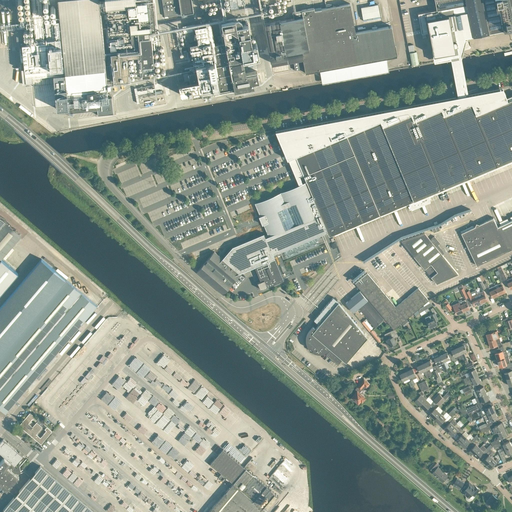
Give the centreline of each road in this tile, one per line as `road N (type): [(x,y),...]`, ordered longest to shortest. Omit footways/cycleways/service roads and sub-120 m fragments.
road 1 (unclassified): [(278,296),(229,304),(110,188),(103,171),(109,157),(511,76)]
road 2 (residential): [(488,476),(414,415),(388,364),(464,324)]
road 3 (primary): [(151,248),(0,111)]
road 4 (unclassified): [(113,304),(14,423),(0,429)]
road 5 (primary): [(151,248),(264,352)]
road 6 (primary): [(265,344),(151,248)]
road 7 (primary): [(264,352),(363,435)]
road 8 (primary): [(363,435),(272,350)]
